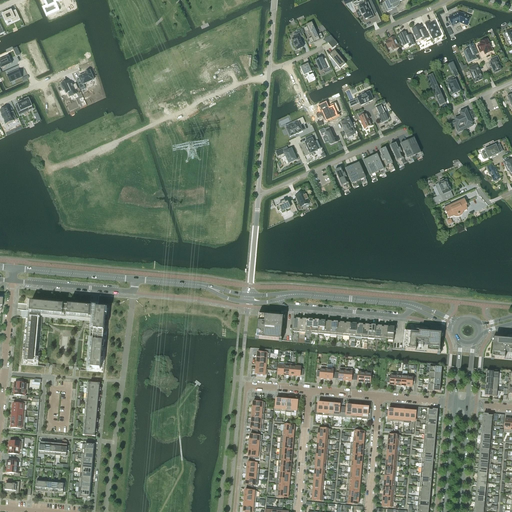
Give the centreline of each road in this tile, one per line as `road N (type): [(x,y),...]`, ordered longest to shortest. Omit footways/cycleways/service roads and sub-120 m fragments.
road 1 (residential): [(50,170),(268,77)]
road 2 (residential): [(234,511),(247,385),(308,389)]
road 3 (residential): [(258,194),(405,130)]
road 4 (residential): [(279,298),(289,306),(399,316),(414,306)]
road 5 (residential): [(12,280),(131,291),(135,279)]
road 6 (tertiary): [(414,306),(288,294)]
road 7 (tertiary): [(135,279),(13,268)]
road 8 (residential): [(308,389),(297,511)]
